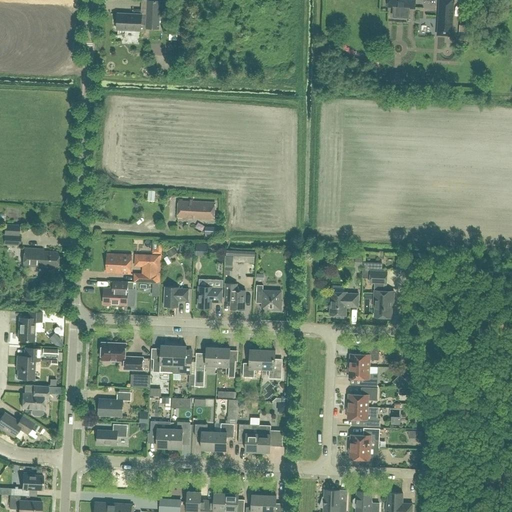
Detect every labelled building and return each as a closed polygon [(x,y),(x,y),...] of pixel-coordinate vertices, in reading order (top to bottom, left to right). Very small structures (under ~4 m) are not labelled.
[(118,13),(117,30),(141,31),(141,24),(146,25),(146,28),(159,29),(161,1),(148,0),(147,15),(142,14),(118,13)] [(179,0),(178,17),(187,17),(188,0),(179,0)] [(388,0),(388,6),(394,7),(393,17),(408,18),(409,8),(414,8),(414,0),(388,0)] [(439,0),(439,10),(438,34),(451,35),(452,10),(452,0),(439,0)] [(170,39),(178,39),(179,29),(170,29),(170,39)] [(215,202),(178,200),(177,217),(214,219),(215,202)] [(20,236),(19,236),(19,226),(5,225),(3,244),(20,246),(20,236)] [(152,251),(162,250),(162,237),(152,238),(152,251)] [(209,252),(209,244),(197,244),(197,253),(209,252)] [(22,266),(58,267),(58,252),(48,251),(43,251),(43,249),(24,248),(22,266)] [(131,254),(107,253),(106,272),(130,274),(131,254)] [(142,266),(142,274),(134,274),(134,282),(146,282),(147,275),(158,275),(158,267),(155,266),(155,256),(150,256),(150,255),(136,255),(136,266),(142,266)] [(362,277),(370,278),(370,282),(375,283),(375,290),(374,290),(373,306),(375,307),(374,316),(391,317),(392,301),(394,301),(394,291),(383,291),(384,283),(386,283),(387,271),(381,271),(382,262),(363,261),(362,277)] [(134,289),(134,282),(122,281),(113,281),(113,288),(104,287),(103,304),(127,305),(128,289),(134,289)] [(244,310),(245,290),(237,290),(237,284),(226,283),(225,300),(231,301),(231,309),(244,310)] [(282,311),(282,301),(281,301),(281,291),(263,290),(263,285),(257,285),(256,303),(262,303),(262,309),(272,309),(272,311),(282,311)] [(222,302),(222,288),(212,288),(212,287),(199,286),(198,307),(212,308),(212,302),(222,302)] [(188,301),(189,289),(179,288),(179,287),(165,287),(164,306),(178,307),(178,300),(188,301)] [(330,314),(337,315),(337,317),(344,318),(344,315),(346,315),(346,306),(358,307),(359,294),(347,293),(347,292),(330,291),(330,301),(330,314)] [(28,318),(19,317),(18,340),(34,341),(35,322),(41,322),(42,312),(29,311),(28,318)] [(142,370),(143,357),(131,356),(131,357),(125,357),(126,343),(102,342),(102,345),(101,346),(100,351),(101,352),(101,360),(124,361),(124,369),(142,370)] [(173,365),(174,345),(161,345),(161,359),(154,358),(153,371),(165,372),(166,364),(173,365)] [(186,346),(174,345),(173,365),(173,373),(191,374),(192,350),(186,349),(186,346)] [(217,365),(218,347),(207,347),(206,365),(217,365)] [(218,347),(217,365),(229,366),(228,377),(235,377),(235,361),(229,361),(230,348),(218,347)] [(348,359),(348,365),(370,366),(370,359),(379,360),(379,348),(363,347),(363,354),(350,353),(350,359),(348,359)] [(26,356),(17,356),(17,365),(18,365),(18,378),(40,379),(34,378),(35,360),(40,361),(40,348),(27,348),(26,356)] [(262,369),(263,349),(250,349),(249,363),(243,363),(243,377),(254,377),(255,368),(262,369)] [(275,350),(263,349),(262,369),(269,369),(269,378),(282,378),(282,359),(275,358),(275,350)] [(370,366),(348,365),(348,372),(349,372),(349,377),(362,378),(361,385),(377,386),(378,374),(369,373),(370,366)] [(204,386),(205,369),(195,368),(195,386),(204,386)] [(43,414),(43,409),(44,398),(48,398),(48,386),(34,385),(33,393),(23,393),(22,408),(31,409),(31,413),(33,415),(41,416),(43,414)] [(347,406),(368,407),(368,400),(377,400),(377,388),(361,387),(361,394),(348,394),(348,400),(347,400),(347,406)] [(131,401),(131,392),(117,391),(117,399),(99,399),(99,415),(122,416),(123,400),(131,401)] [(430,419),(435,420),(436,406),(427,405),(426,414),(430,414),(430,419)] [(368,407),(347,406),(346,412),(348,412),(347,418),(360,418),(360,425),(376,426),(376,414),(368,414),(368,407)] [(19,428),(27,434),(34,423),(22,415),(18,422),(4,412),(0,419),(0,427),(14,437),(19,428)] [(401,412),(401,425),(412,424),(411,412),(401,412)] [(169,447),(170,428),(163,428),(163,421),(151,420),(150,432),(157,433),(157,447),(169,447)] [(178,428),(170,428),(169,447),(182,448),(183,434),(190,434),(190,422),(178,422),(178,428)] [(221,432),(215,431),(214,449),(226,450),(227,437),(234,437),(235,423),(221,423),(221,432)] [(127,437),(128,424),(113,424),(113,431),(98,430),(97,444),(117,445),(117,436),(127,437)] [(214,449),(215,431),(207,431),(208,424),(195,424),(195,436),(202,436),(201,449),(214,449)] [(246,451),(258,451),(259,425),(239,424),(238,443),(246,444),(246,451)] [(271,425),(259,425),(258,451),(270,452),(270,446),(282,446),(283,430),(271,430),(271,425)] [(349,440),(349,446),(370,447),(379,448),(379,440),(377,440),(377,436),(379,436),(380,428),(364,428),(363,435),(351,434),(350,440),(349,440)] [(393,447),(392,435),(383,435),(384,447),(393,447)] [(370,447),(349,446),(349,452),(350,452),(350,458),(362,459),(362,466),(378,467),(379,455),(370,454),(370,447)] [(417,467),(426,468),(427,460),(417,459),(417,467)] [(13,495),(37,496),(29,495),(30,489),(42,490),(43,475),(23,474),(22,489),(14,488),(13,495)] [(345,511),(347,500),(339,500),(339,490),(324,489),(324,497),(323,497),(320,506),(324,507),(323,511),(345,511)] [(206,511),(207,505),(201,505),(201,492),(188,491),(187,493),(186,494),(185,499),(187,500),(187,510),(195,511),(194,511),(206,511)] [(356,507),(355,511),(378,511),(379,503),(371,503),(372,492),(357,491),(356,498),(355,498),(354,499),(353,506),(355,507),(356,507)] [(214,505),(207,505),(206,511),(218,511),(219,511),(225,511),(226,493),(214,492),(214,505)] [(411,511),(412,503),(402,503),(403,493),(388,492),(387,502),(386,511),(387,511),(386,511),(411,511)] [(239,493),(226,493),(225,511),(244,511),(245,499),(238,499),(239,493)] [(246,507),(245,511),(263,511),(264,495),(252,494),(252,507),(246,507)] [(41,511),(42,501),(20,500),(20,496),(10,495),(9,509),(16,509),(16,506),(19,506),(18,511),(41,511)] [(276,495),(264,495),(263,511),(282,511),(283,503),(276,503),(276,495)] [(180,511),(181,499),(169,498),(160,498),(159,511),(180,511)] [(114,511),(115,503),(96,502),(95,511),(114,511)] [(131,511),(132,504),(115,503),(114,511),(131,511)]
